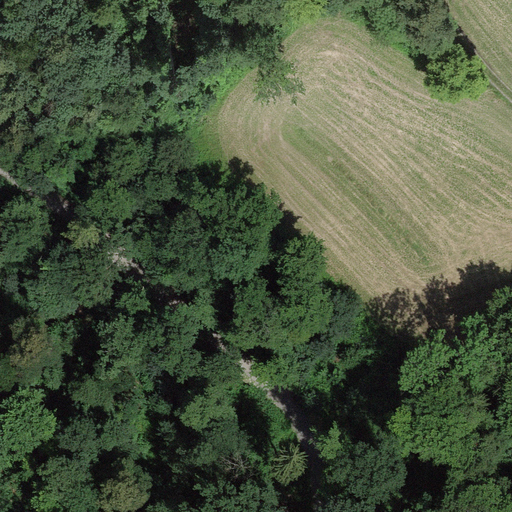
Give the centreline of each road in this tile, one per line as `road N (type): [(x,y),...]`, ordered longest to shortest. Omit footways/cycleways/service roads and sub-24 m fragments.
road 1 (track): [(313,511),(316,469),(275,389),(52,189),(0,166)]
road 2 (track): [(511,103),(425,0)]
